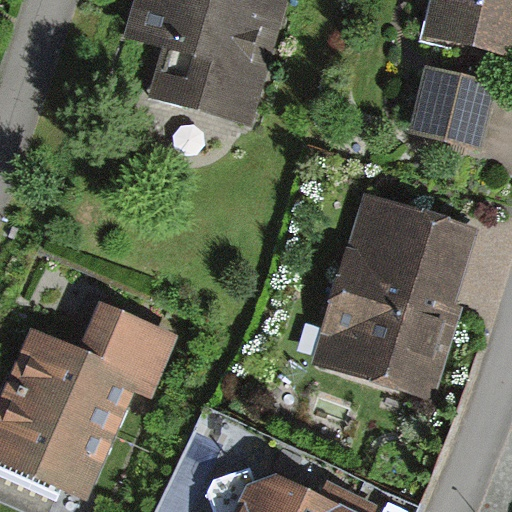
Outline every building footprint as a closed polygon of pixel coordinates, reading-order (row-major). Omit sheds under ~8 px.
[(152,93),(253,123),(289,0),(134,0),(124,34),(166,47),(152,93)] [(511,0),(429,0),(419,40),(453,49),(455,42),(511,56),(511,0)] [(410,132),(478,147),(493,84),(425,68),(410,132)] [(315,366),(432,401),(460,309),(450,306),(475,226),(367,193),(315,366)] [(0,463),(60,489),(86,500),(133,390),(151,397),(177,337),(100,304),(82,347),(31,326),(0,399),(0,463)] [(49,511),(60,489),(0,463),(0,500),(25,511),(49,511)] [(276,473),(256,482),(252,468),(214,482),(208,495),(214,511),(374,511),(379,505),(329,480),(320,496),(276,473)]
